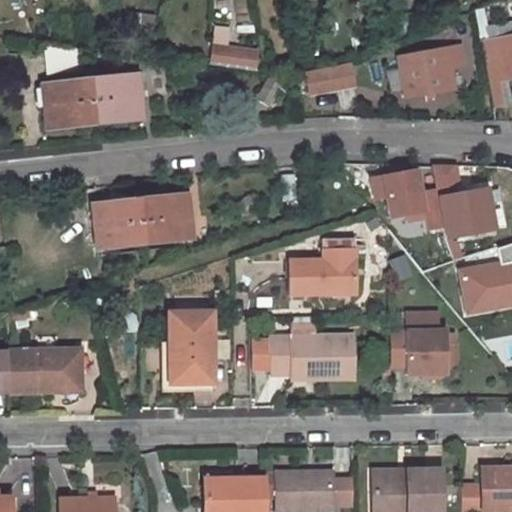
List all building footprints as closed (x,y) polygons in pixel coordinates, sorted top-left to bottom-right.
[(511,36),(480,43),(487,84),(511,78),(511,36)] [(80,64),(78,47),(43,43),(47,74),(76,72),(80,64)] [(398,57),(406,97),(452,88),(449,68),(464,65),(461,45),(398,57)] [(93,123),(141,117),(135,73),(90,79),(93,123)] [(282,83),(269,75),(255,100),(269,107),(282,83)] [(89,78),(41,84),(35,85),(37,100),(43,99),(46,128),(93,123),(89,78)] [(440,220),(425,222),(428,241),(492,230),(484,190),(437,199),(440,220)] [(187,195),(137,200),(141,244),(193,237),(187,195)] [(137,200),(94,205),(98,249),(141,244),(137,200)] [(331,260),(321,260),(287,261),(288,297),(353,296),(352,250),(332,251),(331,260)] [(321,251),(321,260),(331,260),(332,251),(321,251)] [(210,313),(167,315),(169,386),(212,385),(210,313)] [(403,377),(429,376),(429,380),(446,380),(443,331),(387,333),(388,368),(402,368),(403,377)] [(270,377),(289,376),(320,375),(320,381),(354,380),(352,336),(268,338),(270,377)] [(0,392),(8,392),(7,351),(0,351),(0,392)] [(8,392),(55,391),(55,384),(82,384),(82,351),(7,351),(8,392)] [(460,485),(460,511),(480,511),(511,509),(511,467),(478,468),(479,484),(460,485)] [(372,481),(407,480),(406,469),(372,470),(372,481)] [(372,481),(372,511),(440,511),(439,469),(406,469),(407,480),(372,481)] [(264,473),(264,478),(266,511),(332,510),(332,505),(352,505),(351,479),(332,480),(331,472),(264,473)] [(230,479),(230,473),(203,474),(204,486),(230,485),(230,479)] [(204,486),(204,511),(265,511),(264,478),(230,479),(230,485),(204,486)] [(117,511),(118,497),(61,499),(61,511),(117,511)] [(0,511),(13,511),(13,499),(0,499),(0,511)]
